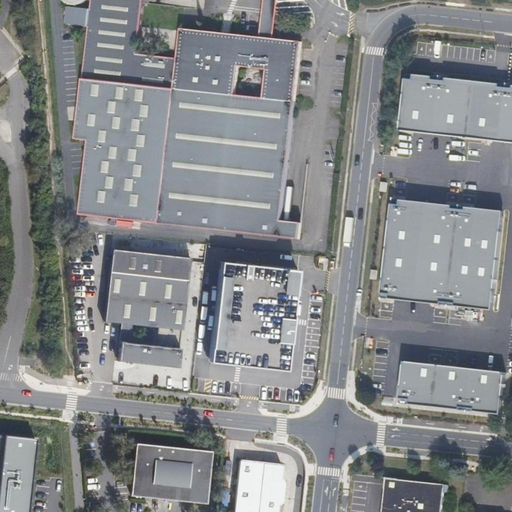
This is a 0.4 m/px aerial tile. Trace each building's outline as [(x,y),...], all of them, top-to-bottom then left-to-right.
[(79,215),(300,239),(301,223),(283,220),(302,42),(275,39),(261,37),(181,29),(178,58),(136,53),(142,0),(90,0),(90,10),(76,9),(76,6),(79,5),(82,4),(87,0),(63,0),(66,2),(72,5),(71,8),(69,8),(67,23),(88,26),(74,140),(87,141),(79,215)] [(275,39),(279,0),(264,0),(261,37),(275,39)] [(418,80),(407,79),(401,131),(511,143),(511,88),(502,88),(503,83),(450,77),(449,81),(435,80),(435,77),(419,75),(418,80)] [(511,211),(438,203),(432,202),(408,200),(402,248),(407,249),(408,236),(410,236),(413,203),(511,213),(511,211)] [(507,392),(511,346),(511,213),(413,203),(410,236),(408,236),(407,249),(407,251),(408,253),(411,254),(410,257),(412,261),(402,345),(398,380),(429,384),(428,396),(475,401),(476,390),(507,392)] [(182,329),(190,258),(112,250),(104,321),(121,322),(118,359),(177,366),(177,358),(178,359),(180,347),(178,347),(180,329),(182,329)] [(402,345),(412,261),(401,259),(392,343),(402,345)] [(288,371),(300,270),(224,260),(213,361),(288,371)] [(0,438),(0,511),(30,511),(39,440),(0,438)] [(204,504),(209,455),(136,447),(131,495),(204,504)] [(234,511),(277,511),(277,507),(282,504),(284,485),(281,480),(282,466),(239,461),(234,511)] [(443,511),(446,485),(399,480),(399,479),(387,478),(385,488),(386,488),(383,511),(443,511)]
